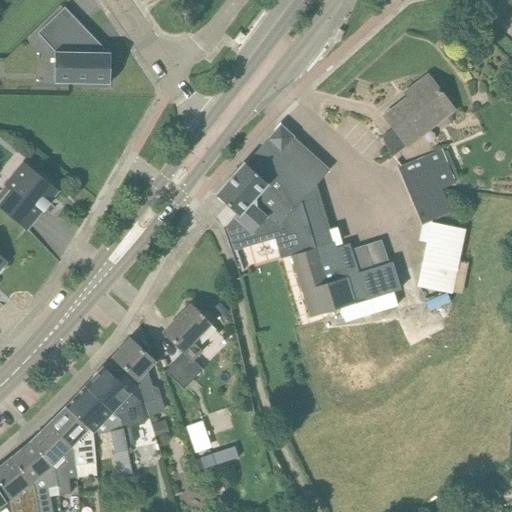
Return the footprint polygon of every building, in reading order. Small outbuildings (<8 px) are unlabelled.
[(65,54),(65,85),(110,85),(110,53),(99,53),(89,43),(94,39),(64,8),(41,30),(64,54),(65,54)] [(390,158),(453,110),(428,77),(403,95),(407,100),(384,117),(393,128),(381,137),(390,158)] [(268,139),(245,165),(268,186),(253,202),(268,216),(266,218),(278,229),(274,234),(275,238),(278,249),(289,246),(292,254),(334,242),(316,185),(330,170),(294,138),(295,137),(280,124),(267,139),(268,139)] [(412,202),(440,190),(455,184),(441,150),(397,168),(412,202)] [(0,206),(0,207),(27,229),(42,211),(43,213),(51,204),(45,200),(54,189),(23,164),(5,186),(12,192),(0,206)] [(238,215),(235,219),(227,228),(235,250),(275,238),(274,234),(278,229),(266,218),(268,216),(253,202),(268,186),(245,165),(244,164),(216,195),(238,215)] [(412,202),(417,214),(445,202),(440,190),(412,202)] [(445,202),(417,214),(422,226),(450,214),(445,202)] [(423,263),(455,270),(462,232),(431,225),(423,263)] [(381,241),(350,251),(348,244),(336,249),(334,242),(292,254),(311,318),(363,302),(367,315),(396,306),(392,293),(400,290),(392,263),(389,264),(381,241)] [(450,292),(455,270),(423,263),(418,285),(450,292)] [(200,353),(192,344),(210,325),(190,305),(163,333),(180,351),(173,359),(188,374),(199,362),(195,358),(200,353)] [(148,372),(156,364),(130,339),(113,357),(133,376),(138,379),(145,404),(156,400),(148,372)] [(128,393),(122,386),(133,376),(113,357),(85,387),(120,419),(126,446),(142,443),(135,410),(122,400),(128,393)] [(126,451),(126,446),(120,419),(85,387),(66,408),(93,431),(104,420),(111,427),(110,432),(113,454),(126,451)] [(95,464),(93,431),(66,408),(48,425),(70,449),(71,448),(74,451),(75,466),(95,464)] [(151,424),(154,437),(168,434),(164,421),(151,424)] [(209,447),(201,424),(186,429),(194,453),(209,447)] [(58,461),(70,449),(48,425),(30,443),(52,466),(55,469),(57,479),(59,492),(66,491),(67,495),(73,495),(68,470),(58,461)] [(55,469),(52,466),(30,443),(11,459),(32,484),(35,486),(36,493),(39,511),(51,511),(48,487),(57,479),(55,469)] [(126,451),(114,454),(116,467),(129,464),(126,451)] [(216,465),(212,454),(195,460),(199,471),(216,465)] [(25,511),(24,503),(36,493),(35,486),(32,484),(11,459),(0,467),(0,482),(10,495),(12,511),(25,511)] [(498,488),(490,493),(495,501),(503,495),(498,488)] [(0,511),(9,511),(8,502),(0,491),(0,511)]
